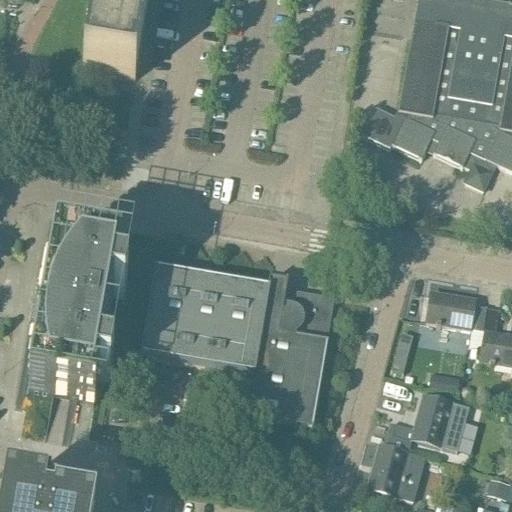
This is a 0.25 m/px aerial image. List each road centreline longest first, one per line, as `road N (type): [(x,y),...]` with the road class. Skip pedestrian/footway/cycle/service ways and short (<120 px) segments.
road 1 (residential): [(335,511),(406,253)]
road 2 (residential): [(406,253),(153,209)]
road 3 (residential): [(189,0),(153,209)]
road 4 (residential): [(295,182),(327,0)]
road 5 (residential): [(153,209),(0,182)]
